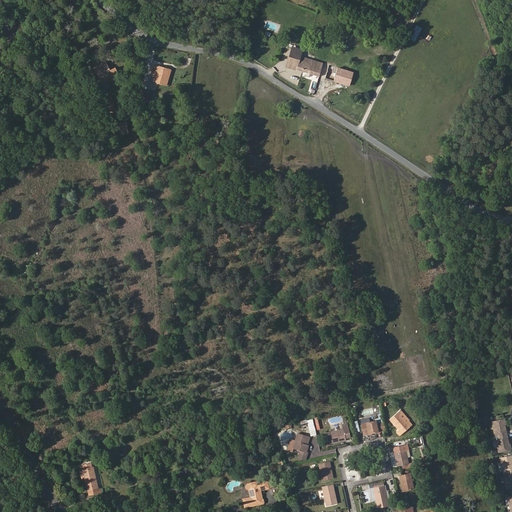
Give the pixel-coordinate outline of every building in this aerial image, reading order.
[(414,42),(420,33),(416,31),(410,40),(414,42)] [(289,67),(295,48),(292,47),(286,67),(289,67)] [(307,64),(309,59),(302,57),(303,56),(305,51),(295,48),(289,67),(296,70),(305,72),(307,73),(308,67),(308,66),(308,65),(307,64)] [(353,72),(309,59),(307,64),(308,65),(308,66),(308,67),(307,73),(310,74),(349,86),(353,72)] [(118,73),(115,68),(110,70),(107,72),(103,63),(94,68),(102,82),(106,80),(118,73)] [(166,79),(169,69),(157,66),(157,67),(153,66),(151,74),(154,75),(153,81),(164,84),(166,79)] [(149,102),(151,92),(142,90),(140,101),(149,102)] [(118,134),(127,134),(127,122),(118,122),(118,134)] [(109,142),(104,131),(99,133),(101,137),(104,136),(107,143),(109,142)] [(409,420),(400,410),(397,412),(406,422),(408,421),(409,420)] [(412,425),(408,421),(406,422),(397,412),(390,419),(399,429),(396,431),(400,435),(412,425)] [(382,431),(380,424),(377,425),(376,421),(371,422),(370,422),(369,419),(361,421),(364,435),(382,431)] [(504,419),(492,422),(495,434),(498,433),(498,436),(506,435),(504,425),(505,424),(504,419)] [(345,438),(344,435),(349,434),(347,423),(342,424),(343,429),(326,433),(329,443),(345,440),(345,438)] [(308,425),(310,436),(316,435),(314,424),(308,425)] [(306,452),(308,445),(307,445),(305,444),(308,436),(298,433),(295,440),(290,439),(287,450),(292,452),(293,448),(300,450),(299,454),(306,456),(308,452),(306,452)] [(506,435),(498,436),(499,440),(496,440),(499,452),(511,449),(510,444),(509,445),(506,435)] [(408,464),(405,451),(408,451),(407,445),(394,448),(398,466),(408,464)] [(511,455),(500,458),(503,470),(506,469),(506,473),(511,471),(511,455)] [(333,478),(329,461),(319,464),(322,481),(333,478)] [(97,487),(93,467),(91,468),(90,463),(82,465),(83,470),(82,470),(83,470),(84,478),(87,490),(98,487),(97,487)] [(414,489),(410,473),(400,476),(403,491),(414,489)] [(260,490),(268,488),(267,481),(259,483),(258,481),(247,484),(247,485),(246,486),(246,488),(248,489),(250,495),(252,495),(252,497),(250,497),(244,499),(245,507),(263,503),(263,502),(264,502),(263,500),(262,499),(261,495),(259,496),(258,493),(259,493),(261,491),(260,490)] [(337,504),(333,484),(322,486),(326,506),(337,504)] [(389,506),(384,485),(373,488),(378,508),(389,506)] [(101,492),(99,486),(97,487),(98,487),(87,490),(88,495),(101,492)]
